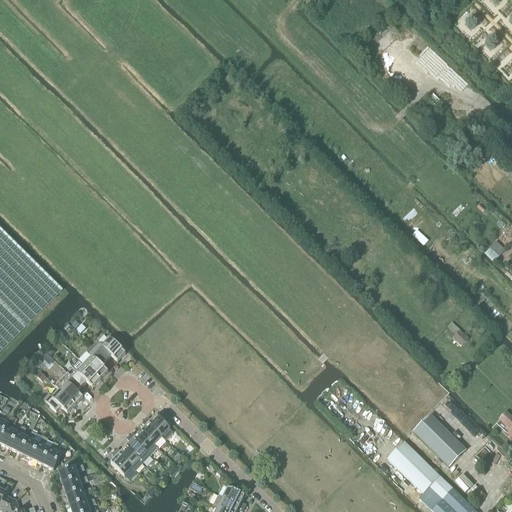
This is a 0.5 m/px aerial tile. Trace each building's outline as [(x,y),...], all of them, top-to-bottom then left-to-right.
[(0,354),(62,292),(0,231),(0,354)] [(490,250),(485,254),(493,263),(504,252),(496,243),(489,249),(490,250)] [(458,259),(467,269),(478,259),(469,249),(458,259)] [(92,348),(107,362),(111,358),(118,363),(126,355),(109,339),(101,347),(97,342),(92,348)] [(102,367),(107,362),(92,348),(79,361),(100,381),(108,373),(102,367)] [(93,389),(100,381),(79,361),(72,368),(76,373),(71,378),(82,388),(86,383),(93,389)] [(40,375),(37,372),(34,375),(42,383),(45,379),(40,374),(40,375)] [(71,378),(68,374),(55,387),(58,391),(75,407),(83,399),(77,393),(82,388),(71,378)] [(68,415),(75,407),(58,391),(51,398),(49,396),(43,402),(56,414),(61,409),(68,415)] [(511,417),(506,413),(498,421),(510,432),(507,435),(511,439),(511,417)] [(1,442),(9,426),(3,423),(6,416),(1,414),(0,416),(0,441),(1,442)] [(162,439),(165,442),(173,434),(156,417),(151,423),(147,419),(145,422),(162,439)] [(430,418),(414,434),(449,469),(466,452),(430,418)] [(0,445),(10,451),(18,435),(12,432),(15,425),(11,422),(9,426),(1,442),(0,443),(0,445)] [(155,446),(162,439),(145,422),(142,425),(146,429),(141,433),(155,446)] [(21,456),(29,440),(23,437),(26,430),(21,428),(18,435),(10,451),(21,456)] [(32,461),(39,446),(33,443),(37,436),(32,433),(29,440),(21,456),(32,461)] [(147,454),(151,457),(158,450),(154,447),(155,446),(141,433),(136,438),(133,434),(130,437),(147,454)] [(151,457),(147,454),(130,437),(127,440),(131,444),(126,449),(143,465),(151,457)] [(39,446),(32,461),(42,466),(50,451),(44,448),(48,441),(43,438),(39,446)] [(387,460),(423,496),(419,500),(431,511),(475,511),(453,491),(428,467),(418,457),(405,443),(387,460)] [(50,451),(42,466),(54,472),(61,456),(55,453),(58,446),(54,444),(50,451)] [(136,473),(143,465),(126,449),(121,454),(118,450),(115,453),(132,470),(136,473)] [(124,478),(132,470),(115,453),(112,456),(116,460),(111,465),(124,478)] [(75,469),(59,474),(63,486),(79,481),(77,474),(84,472),(83,467),(75,469)] [(79,481),(63,486),(66,498),(76,494),(83,492),(81,486),(88,483),(87,478),(79,481)] [(5,511),(16,503),(5,497),(7,495),(1,492),(6,482),(2,480),(0,483),(0,511),(1,511),(5,511)] [(76,494),(66,498),(70,509),(87,503),(85,497),(92,495),(90,489),(85,491),(83,492),(76,494)] [(223,499),(244,510),(246,507),(241,504),(245,498),(228,489),(223,499)] [(477,490),(470,496),(478,505),(485,498),(477,490)] [(214,507),(218,509),(223,511),(237,511),(238,511),(243,511),(244,510),(223,499),(219,497),(214,507)] [(87,503),(70,509),(71,511),(89,511),(89,508),(96,506),(94,501),(87,503)] [(34,511),(34,509),(25,511),(19,511),(16,503),(5,511),(34,511)]
